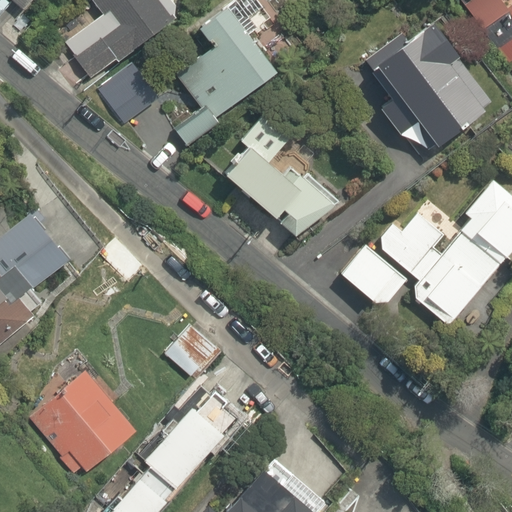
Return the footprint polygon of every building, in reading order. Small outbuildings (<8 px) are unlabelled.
[(0,0),(0,29),(20,8),(24,11),(33,0),(0,0)] [(95,0),(110,21),(69,50),(90,79),(131,50),(177,17),(164,0),(95,0)] [(511,0),(505,6),(500,0),(472,0),(464,7),(465,9),(485,36),(511,18),(511,19),(511,0)] [(202,108),(175,127),(183,139),(280,72),(233,2),(197,27),(209,44),(175,68),(202,108)] [(378,104),(404,138),(433,153),(497,107),(469,68),(494,49),(485,36),(465,9),(410,49),(402,38),(367,64),(390,95),(378,104)] [(270,161),(275,155),(289,139),(275,126),(261,114),(239,138),(247,146),(233,162),(238,167),(229,176),(300,241),(331,207),(287,166),(281,172),(270,161)] [(416,279),(414,297),(454,335),(510,276),(500,267),(511,254),(511,165),(509,163),(452,224),(428,201),(403,227),(393,219),(344,272),(381,307),(412,275),(416,279)] [(0,261),(0,348),(40,323),(0,261)] [(181,320),(158,350),(193,377),(216,347),(181,320)] [(140,430),(86,366),(26,417),(79,481),(140,430)] [(148,467),(108,511),(162,511),(232,434),(201,407),(195,401),(141,462),(148,467)] [(313,511),(268,472),(232,511),(229,511),(209,494),(193,511),(313,511)]
